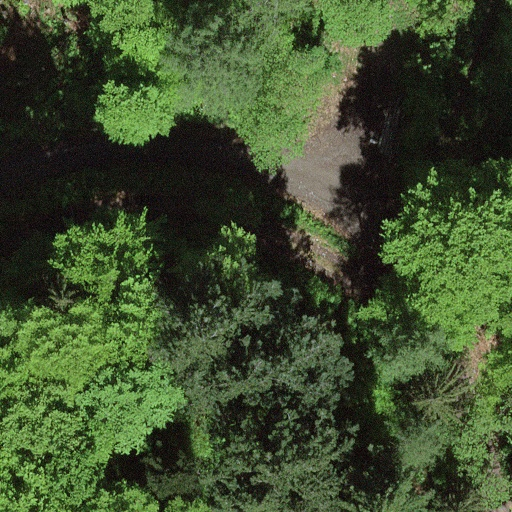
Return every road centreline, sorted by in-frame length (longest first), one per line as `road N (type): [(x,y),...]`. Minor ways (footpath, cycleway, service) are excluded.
road 1 (track): [(0,196),(84,152),(197,142),(312,174),(388,231)]
road 2 (track): [(0,255),(23,235),(119,199),(325,260),(388,231)]
road 3 (track): [(388,231),(452,358),(496,511)]
